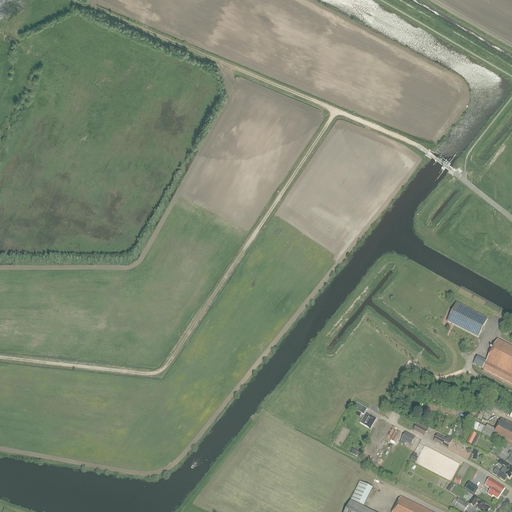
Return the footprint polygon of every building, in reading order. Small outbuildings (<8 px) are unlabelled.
[(478,338),(488,320),(456,303),(447,322),(478,338)] [(486,361),(482,369),(511,384),(511,346),(498,339),(486,361)] [(357,403),(353,409),(364,415),(367,409),(357,403)] [(481,420),(486,410),(480,407),(475,417),(481,420)] [(366,414),(360,423),(365,426),(365,425),(364,424),(369,416),(366,414)] [(371,427),(376,419),(370,415),(369,416),(364,424),(365,425),(365,426),(369,428),(370,426),(371,427)] [(496,442),(498,439),(511,446),(511,424),(501,419),(496,430),(487,425),(486,427),(473,421),(470,429),(480,433),(482,435),(496,442)] [(462,420),(453,437),(460,441),(469,423),(462,420)] [(416,425),(413,431),(424,437),(427,431),(426,430),(416,425)] [(412,444),(415,435),(404,431),(401,441),(412,444)] [(472,432),(467,443),(471,445),(476,434),(472,432)] [(447,437),(447,439),(438,434),(434,441),(448,449),(453,440),(447,437)] [(374,435),(371,440),(382,445),(385,440),(374,435)] [(500,459),(498,463),(502,466),(503,465),(504,466),(507,468),(509,465),(504,462),(500,459)] [(504,467),(498,475),(505,480),(507,477),(510,479),(511,475),(511,469),(510,468),(508,470),(504,467)] [(498,499),(505,489),(489,478),(485,485),(491,489),(488,494),(492,497),(493,496),(498,499)] [(363,506),(364,504),(372,488),(360,482),(351,500),(363,506)] [(475,493),(479,495),(483,486),(479,484),(475,493)] [(431,511),(401,496),(397,504),(392,511),(431,511)] [(470,504),(469,504),(467,503),(467,504),(459,499),(459,500),(455,498),(451,505),(455,507),(455,506),(463,511),(464,511),(469,505),(471,507),(472,505),(474,507),(476,503),(480,506),(478,509),(481,511),(483,511),(484,511),(483,511),(488,511),(491,509),(482,503),(474,498),(470,504)] [(371,511),(350,501),(344,511),(371,511)]
